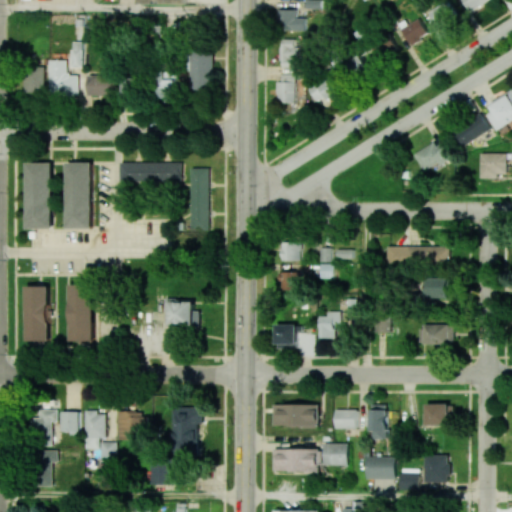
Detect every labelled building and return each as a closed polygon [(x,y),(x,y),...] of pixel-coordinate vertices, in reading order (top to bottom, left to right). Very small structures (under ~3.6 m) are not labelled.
[(321,0),(312,0),(307,0),(307,8),(322,8),(321,0)] [(430,9),(437,27),(458,18),(451,1),(430,9)] [(306,18),(297,17),(297,9),(280,9),(280,30),(306,31),(306,18)] [(429,36),(422,19),(403,27),(410,43),(429,36)] [(299,39),(282,39),(281,66),(299,66),(299,39)] [(73,67),(84,66),(84,41),(73,41),(73,67)] [(214,53),(191,53),(192,88),(214,88),(214,53)] [(350,56),(349,69),(365,70),(366,56),(350,56)] [(69,59),(51,60),(52,95),(80,95),(80,74),(69,74),(69,59)] [(47,92),(46,67),(26,67),(26,92),(47,92)] [(159,71),(158,98),(177,99),(178,72),(159,71)] [(89,74),(90,95),(115,95),(115,73),(89,74)] [(310,86),(316,101),(325,97),(327,101),(348,92),(340,73),(310,86)] [(298,103),(298,74),(280,74),(279,103),(298,103)] [(124,97),(144,98),(144,77),(124,76),(124,97)] [(497,129),(511,119),(511,89),(489,103),(494,111),(488,114),(497,129)] [(492,129),(482,113),(454,130),(464,146),(492,129)] [(415,153),(426,171),(448,158),(438,140),(415,153)] [(499,178),(499,173),(508,173),(507,152),(481,153),(482,178),(499,178)] [(122,161),(184,162),(184,180),(122,180),(122,161)] [(29,228),(55,228),(54,162),(29,162),(29,228)] [(94,227),(94,162),(69,162),(68,227),(94,227)] [(211,168),(211,229),(193,229),(193,168),(211,168)] [(302,260),(303,241),(283,241),(283,260),(302,260)] [(451,246),(451,267),(388,267),(389,245),(451,246)] [(321,247),(332,247),(332,261),(321,261),(321,247)] [(338,249),(354,249),(354,258),(338,258),(338,249)] [(321,263),(335,263),(335,278),(321,278),(321,263)] [(303,271),(281,271),(281,289),(303,290),(303,271)] [(450,298),(450,277),(428,277),(428,298),(450,298)] [(71,285),(95,285),(95,342),(71,342),(71,285)] [(50,341),(28,341),(27,287),(50,287),(50,341)] [(348,313),(357,313),(358,299),(348,299),(348,313)] [(171,325),(201,325),(201,310),(196,310),(196,301),(171,300),(171,325)] [(320,338),(336,337),(336,323),(341,323),(341,311),(329,311),(329,316),(320,316),(320,338)] [(376,332),(392,332),(391,315),(376,316),(376,332)] [(421,343),(455,345),(455,325),(422,323),(421,343)] [(278,325),(299,325),(299,344),(278,344),(278,325)] [(320,424),(320,403),(275,405),(276,426),(320,424)] [(428,403),(428,424),(454,425),(455,404),(428,403)] [(64,431),(79,431),(80,404),(64,404),(64,431)] [(389,404),(372,404),(373,439),(389,438),(389,404)] [(199,423),(204,423),(204,407),(176,407),(176,454),(199,454),(199,423)] [(338,407),(360,407),(359,426),(338,426),(338,407)] [(54,439),(53,421),(59,421),(58,409),(35,409),(36,439),(54,439)] [(107,411),(87,411),(86,448),(101,448),(101,437),(107,437),(107,411)] [(150,431),(150,412),(120,412),(120,439),(139,439),(140,431),(150,431)] [(118,441),(102,441),(101,461),(117,461),(118,441)] [(350,441),(350,462),(326,462),(326,441),(350,441)] [(275,471),(322,472),(322,449),(275,448),(275,471)] [(58,450),(44,450),(44,462),(58,462),(58,450)] [(428,480),(428,452),(451,452),(451,461),(454,461),(454,473),(451,473),(451,480),(428,480)] [(368,455),(398,455),(398,478),(368,478),(368,455)] [(153,483),(153,456),(177,456),(177,483),(153,483)] [(54,470),(42,470),(42,486),(54,486),(54,470)] [(403,471),(422,471),(422,487),(403,487),(403,471)] [(353,508),(343,507),(343,511),(363,511),(364,501),(353,501),(353,508)] [(400,511),(401,501),(415,501),(414,511),(400,511)]
